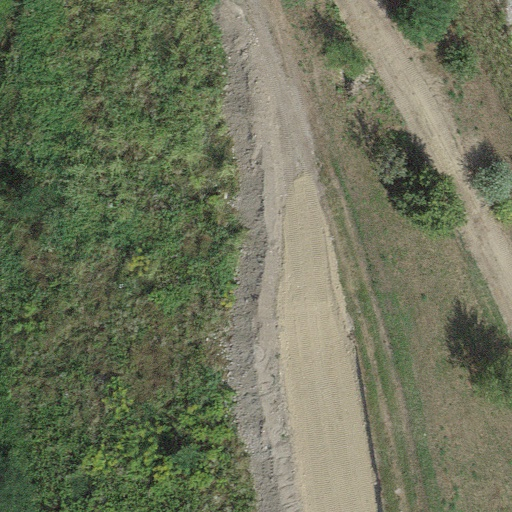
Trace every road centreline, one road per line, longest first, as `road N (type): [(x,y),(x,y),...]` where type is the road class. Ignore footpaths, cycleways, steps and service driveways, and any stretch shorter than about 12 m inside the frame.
road 1 (track): [(229,0),(350,263),(372,511)]
road 2 (track): [(511,266),(366,0)]
